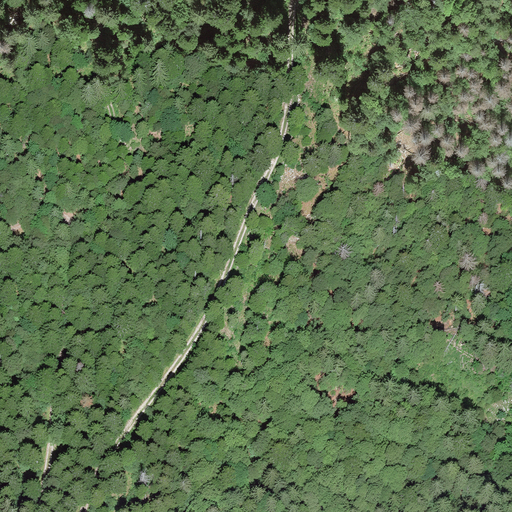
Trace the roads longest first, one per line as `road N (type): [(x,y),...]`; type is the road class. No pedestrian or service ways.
road 1 (track): [(84,511),(103,465),(196,336),(277,154),(294,0)]
road 2 (track): [(37,511),(71,242),(65,221)]
road 3 (track): [(65,221),(110,133),(98,82),(95,0)]
